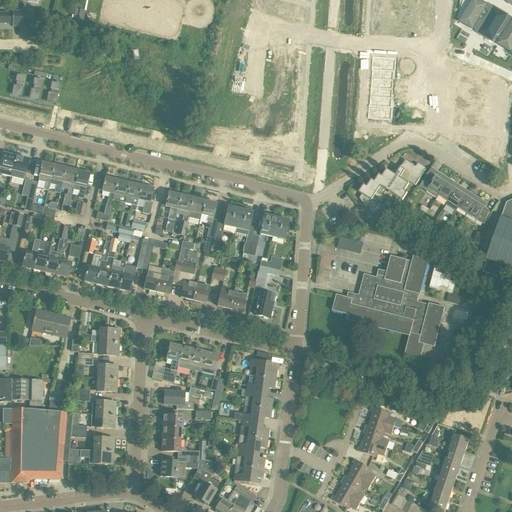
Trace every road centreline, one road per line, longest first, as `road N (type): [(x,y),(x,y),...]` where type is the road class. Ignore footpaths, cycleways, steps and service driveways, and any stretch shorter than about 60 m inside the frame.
road 1 (residential): [(308,203),(0,125)]
road 2 (residential): [(130,489),(142,316)]
road 3 (residential): [(332,40),(318,198)]
road 4 (residential): [(295,344),(142,316)]
road 5 (residential): [(142,316),(0,282)]
road 6 (residential): [(295,344),(308,203)]
road 7 (residential): [(0,507),(130,489)]
road 8 (residential): [(442,51),(502,70),(501,137)]
